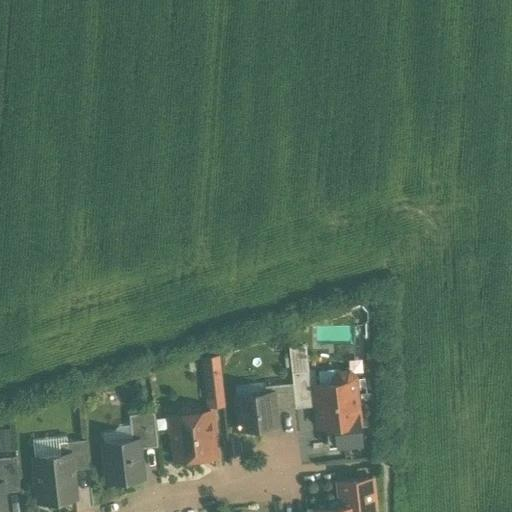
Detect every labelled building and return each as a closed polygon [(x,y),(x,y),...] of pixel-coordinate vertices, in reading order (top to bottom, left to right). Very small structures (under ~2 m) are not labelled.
[(289,347),(291,371),(307,369),(305,345),(289,347)] [(219,367),(204,368),(208,404),(223,402),(219,367)] [(307,369),(291,371),(292,381),(295,406),(316,404),(314,383),(315,383),(313,368),(307,369)] [(315,383),(314,383),(316,404),(318,424),(326,423),(328,445),(359,442),(357,420),(358,420),(353,375),(348,370),(339,371),(334,377),(335,381),(315,383)] [(292,381),(265,384),(265,392),(272,391),(274,409),(295,406),(292,381)] [(265,392),(235,395),(239,427),(276,423),(274,409),(272,391),(265,392)] [(187,405),(180,406),(176,411),(176,413),(170,414),(175,457),(214,453),(209,410),(192,411),(192,409),(187,405)] [(153,410),(128,413),(131,439),(138,438),(139,446),(157,444),(153,410)] [(85,438),(56,441),(57,453),(69,452),(71,468),(88,466),(85,438)] [(131,439),(102,442),(106,478),(142,474),(139,446),(138,438),(131,439)] [(57,453),(34,456),(36,470),(33,474),(34,484),(38,487),(39,499),(74,496),(71,468),(69,452),(57,453)] [(15,455),(0,456),(0,481),(1,482),(1,490),(19,488),(15,455)] [(372,475),(336,479),(339,504),(356,502),(357,511),(373,510),(372,475)] [(339,504),(315,507),(315,511),(357,511),(356,502),(339,504)]
